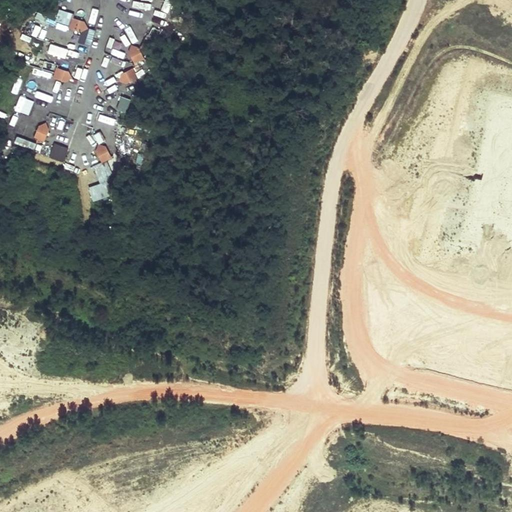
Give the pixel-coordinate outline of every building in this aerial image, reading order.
[(90,9),(88,24),(94,25),(96,10),(90,9)] [(72,17),(69,28),(79,31),(82,20),(72,17)] [(86,24),(85,21),(82,20),(79,31),(81,32),(85,30),(88,28),(86,24)] [(130,47),(128,52),(130,56),(140,51),(139,47),(133,45),(131,45),(130,47)] [(140,51),(130,56),(134,64),(144,59),(140,51)] [(78,76),(82,62),(75,60),(72,74),(78,76)] [(57,67),(53,77),(63,80),(67,70),(57,67)] [(133,68),(125,72),(130,82),(138,78),(133,68)] [(71,75),(69,71),(67,70),(63,80),(66,81),(69,80),(73,78),(71,75)] [(123,83),(126,84),(130,82),(125,72),(120,74),(119,78),(118,81),(123,83)] [(39,96),(42,90),(26,84),(24,90),(39,96)] [(22,91),(18,101),(35,108),(39,98),(22,91)] [(100,115),(99,121),(115,125),(117,119),(100,115)] [(43,124),(39,125),(38,129),(49,133),(50,130),(48,126),(47,122),(43,124)] [(38,129),(35,137),(45,141),(49,133),(38,129)] [(54,143),(49,157),(64,162),(68,148),(54,143)] [(97,147),(96,151),(97,154),(107,149),(106,147),(101,146),(98,145),(97,147)] [(107,149),(97,154),(102,163),(111,158),(107,149)] [(108,197),(105,183),(88,187),(92,201),(108,197)]
